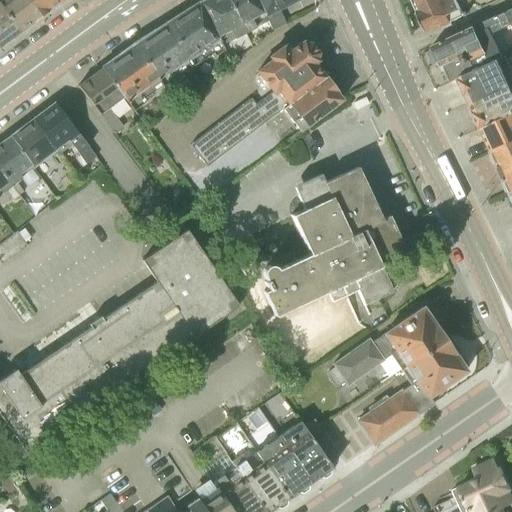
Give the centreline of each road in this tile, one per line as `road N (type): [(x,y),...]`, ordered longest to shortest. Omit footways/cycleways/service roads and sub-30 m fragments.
road 1 (tertiary): [(511,319),(365,0)]
road 2 (residential): [(339,511),(511,393)]
road 3 (tertiary): [(0,94),(129,0)]
